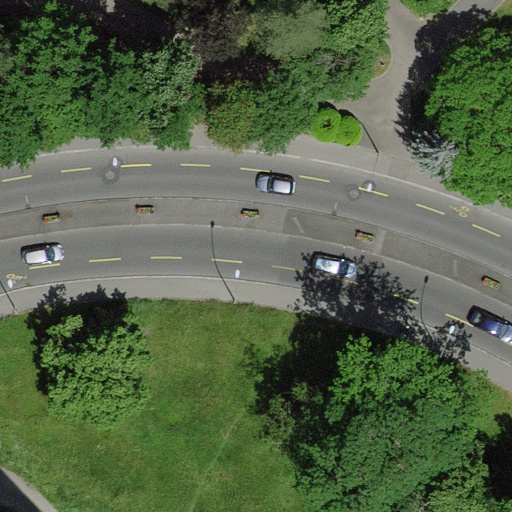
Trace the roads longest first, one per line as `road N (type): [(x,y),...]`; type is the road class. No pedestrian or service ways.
road 1 (secondary): [(0,271),(120,255),(293,264),(380,284),(511,337)]
road 2 (secondary): [(511,250),(340,191),(239,177),(150,173),(0,192)]
